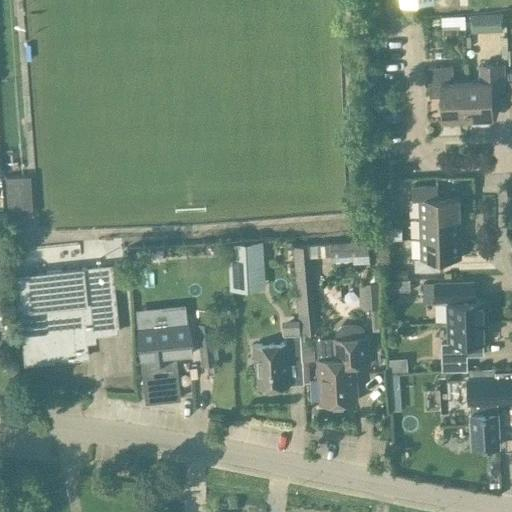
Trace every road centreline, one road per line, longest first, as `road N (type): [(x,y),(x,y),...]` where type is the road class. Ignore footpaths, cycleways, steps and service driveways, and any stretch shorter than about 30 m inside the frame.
road 1 (unclassified): [(467,498),(212,448),(0,420)]
road 2 (residential): [(503,164),(443,165),(419,150),(412,27),(393,27)]
